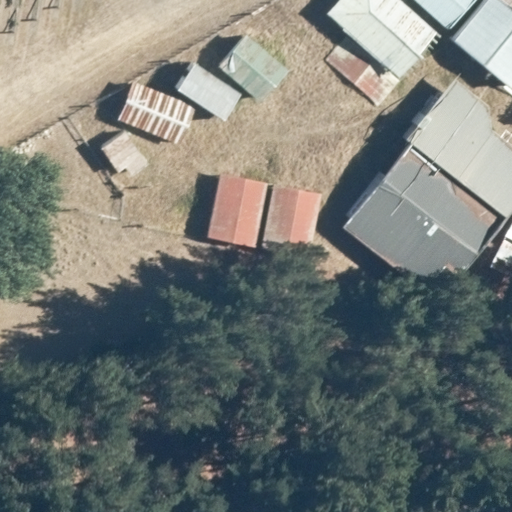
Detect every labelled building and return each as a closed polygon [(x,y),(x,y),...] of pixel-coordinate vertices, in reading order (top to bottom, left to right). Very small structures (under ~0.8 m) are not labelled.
[(280,0),(256,27),(304,71),(315,59),(368,108),(387,88),(293,0),(280,0)] [(430,31),(394,0),(326,0),(318,9),(390,75),(430,31)] [(462,0),(411,0),(441,25),(462,0)] [(511,73),(511,17),(490,0),(475,0),(445,39),(503,85),(511,73)] [(279,66),(237,29),(209,61),(251,98),(279,66)] [(232,89),(184,59),(167,86),(215,116),(232,89)] [(187,106),(129,77),(110,114),(168,144),(187,106)] [(398,143),(494,218),(511,194),(511,134),(441,79),(394,140),(398,143)] [(143,161),(116,129),(92,149),(119,181),(143,161)] [(494,218),(398,143),(335,224),(431,299),(494,218)] [(213,171),(201,237),(251,246),(263,180),(213,171)] [(263,180),(251,246),(304,256),(316,190),(263,180)] [(511,217),(484,268),(511,283),(511,217)]
